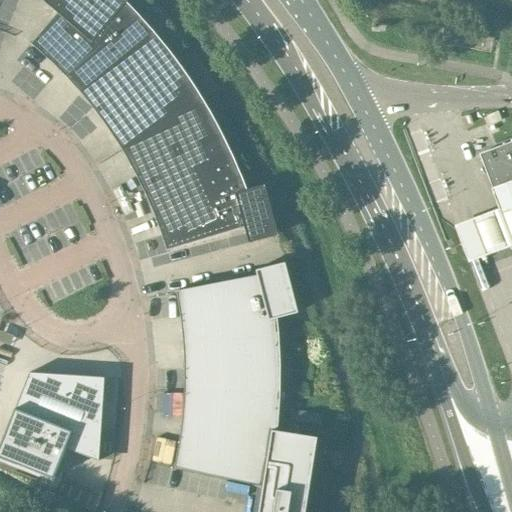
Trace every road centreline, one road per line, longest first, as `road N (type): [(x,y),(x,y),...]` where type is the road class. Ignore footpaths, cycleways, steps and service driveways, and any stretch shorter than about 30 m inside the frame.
road 1 (secondary): [(497,428),(409,195),(352,107)]
road 2 (secondary): [(322,113),(384,226),(459,422)]
road 3 (unclassified): [(0,105),(49,134),(83,169),(112,242),(130,321)]
road 4 (unclassified): [(130,321),(132,455),(118,511)]
road 5 (unclassified): [(130,321),(57,334),(17,304),(0,268)]
road 6 (unclassified): [(511,100),(352,107)]
road 7 (secondary): [(245,0),(322,113)]
road 8 (secondary): [(352,107),(282,0)]
